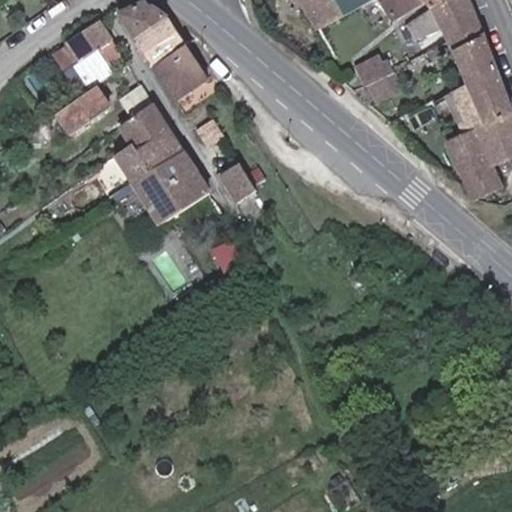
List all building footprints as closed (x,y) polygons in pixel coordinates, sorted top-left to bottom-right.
[(309,0),(324,28),(352,14),(344,0),(309,0)] [(344,0),(352,14),(381,0),(344,0)] [(390,0),(404,21),(434,1),(432,0),(390,0)] [(432,0),(434,1),(441,11),(463,45),(468,52),(499,38),(479,0),(432,0)] [(136,18),(150,41),(182,22),(160,4),(136,18)] [(463,45),(441,11),(416,26),(437,61),(463,45)] [(150,41),(169,71),(201,50),(182,22),(150,41)] [(131,55),(111,24),(77,46),(88,64),(83,67),(98,90),(123,74),(117,65),(131,55)] [(511,168),(511,72),(499,38),(468,52),(484,88),(465,96),(482,135),(460,145),(486,204),(511,192),(511,180),(507,170),(511,168)] [(190,103),(222,82),(213,68),(201,50),(169,71),(190,103)] [(363,71),(373,89),(377,87),(389,108),(413,95),(393,59),(386,63),(384,59),(363,71)] [(106,95),(70,121),(83,138),(119,113),(106,95)] [(131,112),(142,128),(162,113),(151,98),(131,112)] [(142,128),(129,136),(141,153),(126,164),(146,193),(194,159),(162,113),(142,128)] [(217,144),(228,136),(219,123),(208,131),(217,144)] [(194,159),(146,193),(172,230),(221,196),(194,159)] [(229,179),(246,206),(267,193),(250,166),(229,179)]
